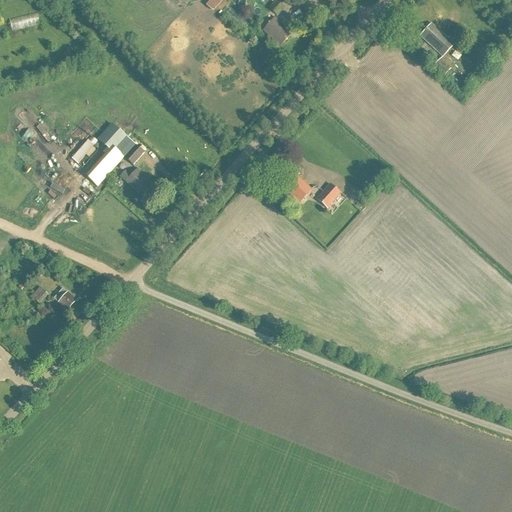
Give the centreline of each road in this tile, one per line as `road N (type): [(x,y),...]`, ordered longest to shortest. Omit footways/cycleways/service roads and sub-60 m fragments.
road 1 (unclassified): [(129,283),(511,429)]
road 2 (residential): [(129,283),(386,0)]
road 3 (residential): [(0,428),(129,283)]
road 4 (track): [(129,283),(0,225)]
